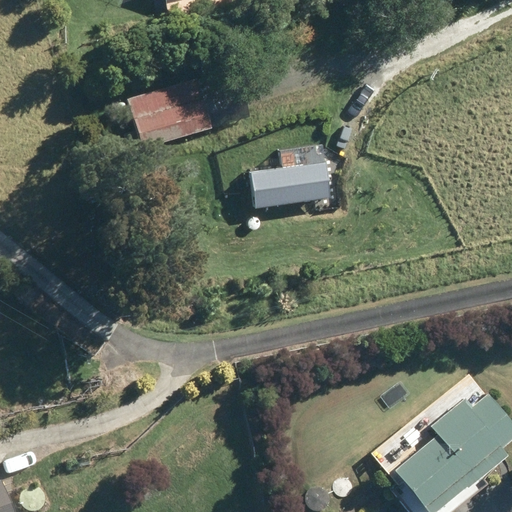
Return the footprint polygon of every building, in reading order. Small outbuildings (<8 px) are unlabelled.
[(125,98),(140,146),(209,125),(194,76),(125,98)] [(390,485),(411,511),(444,511),(485,480),(478,472),(504,452),(499,444),(511,433),(511,420),(487,389),(484,392),(469,374),(371,451),(395,481),(390,485)] [(410,393),(400,380),(378,398),(388,411),(410,393)] [(315,511),(358,494),(349,472),(301,492),(309,511),(315,511)] [(13,511),(0,477),(0,476),(0,511),(13,511)]
